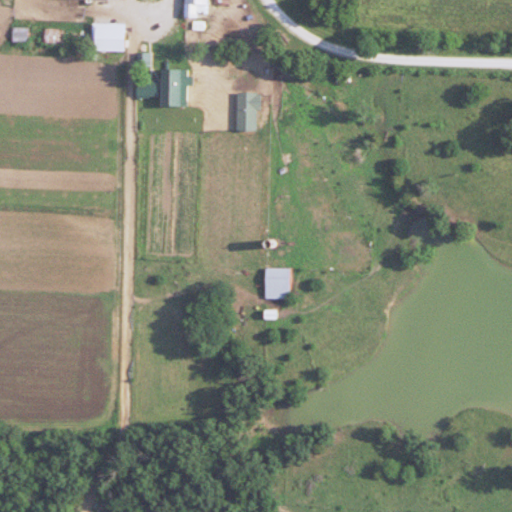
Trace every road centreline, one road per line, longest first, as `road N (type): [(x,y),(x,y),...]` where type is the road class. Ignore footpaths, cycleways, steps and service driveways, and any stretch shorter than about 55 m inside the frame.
road 1 (residential): [(131,0),(137,34),(130,61),(127,428),(89,511)]
road 2 (residential): [(511,68),(363,61),(300,39),(267,0)]
